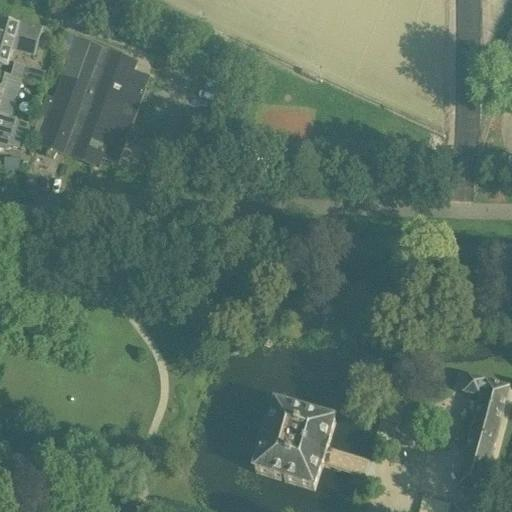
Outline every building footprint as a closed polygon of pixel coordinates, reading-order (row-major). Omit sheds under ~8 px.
[(40,30),(17,24),(16,28),(0,23),(0,65),(7,67),(11,51),(33,57),(40,30)] [(137,71),(141,60),(74,40),(40,149),(102,168),(104,160),(123,166),(150,76),(137,71)] [(24,68),(14,65),(10,78),(20,81),(21,81),(42,87),(45,74),(24,68)] [(0,90),(0,119),(9,123),(10,121),(21,81),(20,81),(10,78),(4,77),(0,90)] [(29,126),(10,121),(9,123),(0,119),(0,149),(7,149),(7,147),(22,152),(29,126)] [(27,166),(18,165),(17,177),(26,178),(27,166)] [(467,379),(457,376),(453,392),(462,396),(467,379)] [(508,389),(467,379),(462,396),(480,400),(456,491),(480,497),(508,389)] [(320,469),(320,470),(324,457),(327,447),(326,447),(334,423),(274,405),(267,428),(260,450),(254,473),(313,491),(320,469)]
